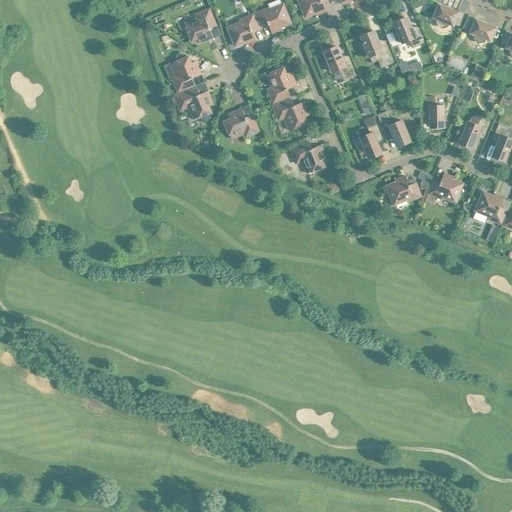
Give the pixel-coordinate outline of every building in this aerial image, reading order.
[(199,43),(219,35),(205,0),(193,0),(190,1),(197,19),(184,24),(191,40),(197,38),(199,43)] [(296,0),(304,19),(314,15),(315,16),(326,12),(322,2),(326,0),(296,0)] [(453,27),(454,25),(459,26),(464,13),(458,11),(437,2),(431,18),(438,21),(437,21),(438,23),(439,25),(441,26),(443,27),(445,26),(447,25),(453,27)] [(283,30),(282,28),(292,24),(284,3),(269,9),(268,7),(254,13),(260,28),(268,24),(272,34),(283,30)] [(239,21),(225,27),(234,48),(244,44),(245,46),(256,41),(251,31),(259,28),(253,13),(239,19),(239,21)] [(484,41),(484,40),(490,42),(497,27),(476,19),(477,18),(468,14),(462,29),(469,31),(468,33),(474,36),(474,37),(475,39),(476,41),(478,42),(480,42),(482,42),(484,41)] [(418,26),(413,28),(408,16),(404,18),(404,17),(395,20),(396,21),(392,23),(396,32),(392,33),(395,41),(399,40),(401,45),(410,42),(412,48),(425,43),(418,26)] [(362,55),(366,53),(368,59),(378,55),(383,66),(394,62),(385,40),(380,42),(375,30),(371,32),(371,31),(362,34),(363,35),(359,37),(363,46),(359,47),(362,55)] [(511,32),(505,30),(500,43),(505,46),(504,48),(510,51),(511,54),(511,55),(511,32)] [(338,45),(334,47),(334,46),(325,50),(326,50),(322,52),(326,61),(322,62),(325,70),(329,69),(331,74),(340,71),(344,81),(357,76),(348,55),(343,58),(338,45)] [(174,76),(171,78),(177,93),(195,86),(192,78),(201,74),(196,61),(191,62),(188,55),(186,56),(185,56),(184,55),(182,54),(180,54),(178,55),(177,56),(176,57),(175,59),(175,61),(169,63),(174,76)] [(403,75),(422,68),(419,61),(407,66),(406,61),(398,63),(403,75)] [(266,89),(272,104),(290,97),(287,89),(297,85),(292,71),(287,73),(284,66),(282,67),(282,66),(279,65),(275,67),(274,69),(275,70),(269,72),(270,74),(265,76),(270,87),(266,89)] [(368,90),(375,87),(371,78),(364,81),(368,90)] [(193,122),(202,118),(204,122),(212,119),(210,115),(213,113),(210,106),(214,104),(208,90),(198,94),(195,87),(173,96),(179,112),(188,109),(193,122)] [(434,103),(434,96),(424,96),(424,114),(428,114),(429,128),(432,128),(432,129),(441,128),(445,128),(445,120),(446,120),(445,113),(444,103),(434,103)] [(310,115),(304,101),(294,105),(291,98),(271,106),(277,122),(283,119),(288,131),(291,129),(292,131),(308,124),(305,117),(310,115)] [(228,137),(230,136),(232,140),(243,135),(244,139),(261,132),(253,114),(245,117),(241,107),(227,113),(229,118),(222,121),(228,137)] [(411,139),(416,137),(410,124),(405,126),(402,118),(391,122),(387,111),(377,115),(386,138),(392,135),(396,147),(411,141),(411,139)] [(361,144),(356,146),(362,160),(367,158),(368,159),(383,153),(378,141),(383,139),(373,116),(364,120),(369,132),(358,136),(361,144)] [(480,117),(478,123),(467,119),(464,127),(459,125),(454,138),(459,140),(458,142),(473,148),(478,136),(483,139),(490,121),(480,117)] [(511,137),(504,134),(507,127),(498,123),(490,142),(495,144),(491,156),(505,162),(506,160),(511,162),(511,160),(511,137)] [(322,144),(312,148),(309,141),(289,149),(295,165),(301,163),(306,174),(310,172),(311,173),(326,167),(323,160),(327,158),(322,144)] [(444,172),(440,182),(432,179),(426,194),(427,194),(424,202),(431,205),(435,197),(440,200),(441,198),(455,204),(464,182),(454,178),(455,176),(444,172)] [(416,182),(408,185),(404,175),(393,179),(394,181),(384,185),(393,207),(407,201),(408,203),(422,197),(416,182)] [(503,197),(492,192),(492,194),(482,190),(473,212),(487,218),(486,219),(501,225),(507,210),(499,207),(503,197)] [(511,212),(508,211),(502,226),(511,229),(511,212)]
